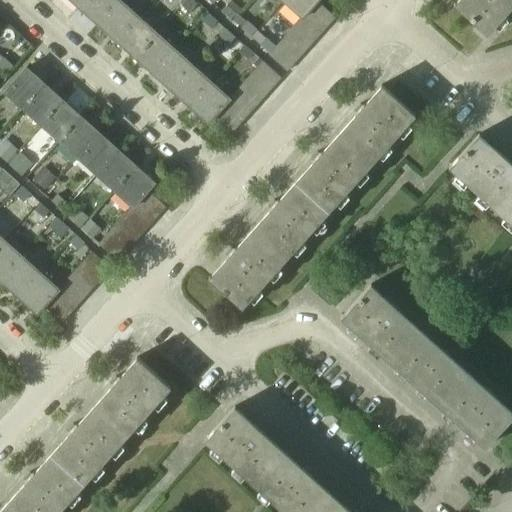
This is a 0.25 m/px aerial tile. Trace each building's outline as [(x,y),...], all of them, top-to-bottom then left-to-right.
[(69,0),(79,8),(86,0),(69,0)] [(97,24),(119,0),(118,0),(86,0),(79,8),(97,24)] [(115,41),(137,17),(119,0),(97,24),(115,41)] [(190,12),(198,3),(194,0),(186,0),(182,5),(190,12)] [(226,5),(220,12),(229,20),(236,13),(240,8),(230,0),(226,5)] [(317,2),(318,0),(284,0),(283,1),(301,18),(302,18),(309,10),(317,2)] [(486,35),(511,4),(511,0),(456,0),(452,4),(486,35)] [(334,17),(317,2),(309,10),(327,26),(334,17)] [(327,26),(309,10),(302,18),(301,18),(300,19),(318,35),(327,26)] [(226,28),(211,15),(204,23),(219,36),(226,28)] [(134,57),(155,33),(137,17),(115,41),(134,57)] [(258,27),(247,17),(240,25),(251,35),(258,27)] [(318,35),(300,19),(292,28),(310,44),(318,35)] [(226,28),(219,36),(217,37),(236,53),(238,51),(244,44),(226,28)] [(310,44),(292,28),(284,36),(302,53),(310,44)] [(152,74),(173,50),(155,33),(134,57),(152,74)] [(268,50),(276,41),(267,33),(259,42),(268,50)] [(302,53),(284,36),(276,45),(294,62),(302,53)] [(253,53),(244,44),(238,51),(247,59),(253,53)] [(294,62),(276,45),(268,54),(286,71),(294,62)] [(170,90),(192,66),(173,50),(152,74),(170,90)] [(0,54),(0,67),(6,73),(13,66),(3,58),(0,54)] [(281,77),(262,61),(254,70),(272,86),(281,77)] [(188,107),(210,83),(192,66),(170,90),(188,107)] [(22,109),(44,84),(25,67),(3,92),(22,109)] [(272,86),(254,70),(246,79),(264,95),(272,86)] [(264,95),(246,79),(238,88),(256,104),(264,95)] [(214,115),(223,106),(229,100),(228,99),(210,83),(188,107),(207,123),(214,115)] [(40,125),(63,101),(44,84),(22,109),(40,125)] [(371,163),(414,115),(381,85),(362,106),(359,104),(353,110),(356,112),(337,133),(371,163)] [(256,104),(238,88),(230,96),(249,113),(256,104)] [(249,113),(230,96),(228,99),(229,100),(223,106),(241,122),(249,113)] [(59,142),(81,117),(63,101),(40,125),(59,142)] [(241,122),(223,106),(214,115),(232,131),(241,122)] [(77,158),(99,133),(81,117),(59,142),(77,158)] [(95,174),(117,149),(99,133),(77,158),(95,174)] [(328,211),(371,163),(337,133),(319,153),(317,151),(310,158),(313,160),(294,181),(328,211)] [(511,192),(511,164),(505,159),(508,156),(501,150),(498,153),(477,134),(447,168),(496,211),(511,192)] [(0,155),(7,162),(17,150),(4,139),(0,143),(0,155)] [(113,190),(135,166),(117,149),(95,174),(113,190)] [(21,175),(32,163),(19,152),(9,164),(21,175)] [(132,207),(138,200),(147,191),(154,182),(135,166),(113,190),(131,206),(132,207)] [(44,189),(55,177),(42,167),(32,179),(44,189)] [(19,186),(0,169),(0,189),(8,197),(10,195),(19,186)] [(285,259),(328,211),(294,181),(276,202),(273,199),(267,206),(269,208),(251,229),(285,259)] [(33,199),(19,186),(10,195),(25,208),(33,199)] [(164,206),(147,191),(138,200),(156,216),(164,206)] [(511,192),(496,211),(511,225),(511,192)] [(156,216),(138,200),(132,207),(131,206),(130,208),(148,224),(156,216)] [(47,213),(38,205),(32,211),(42,219),(47,213)] [(148,224),(130,208),(122,217),(140,233),(148,224)] [(87,219),(76,209),(69,217),(80,227),(87,219)] [(140,233),(122,217),(114,226),(132,243),(140,233)] [(67,230),(55,220),(48,228),(59,238),(67,230)] [(99,230),(89,220),(82,228),(92,238),(99,230)] [(132,243),(114,226),(106,234),(125,251),(132,243)] [(242,307),(285,259),(251,229),(233,249),(230,247),(224,254),(227,256),(208,277),(242,307)] [(125,251),(106,234),(98,243),(117,260),(125,251)] [(81,246),(73,238),(66,246),(75,253),(81,246)] [(0,279),(21,256),(3,240),(0,243),(0,279)] [(109,268),(91,251),(82,261),(101,277),(109,268)] [(0,280),(18,297),(40,272),(21,256),(0,279),(0,280)] [(101,277),(82,261),(74,270),(93,286),(101,277)] [(93,286),(74,270),(67,278),(85,295),(93,286)] [(328,303),(343,287),(325,271),(311,287),(328,303)] [(58,289),(58,288),(40,272),(18,297),(36,313),(43,306),(52,296),(58,289)] [(85,295),(67,278),(59,287),(77,304),(85,295)] [(418,327),(394,305),(370,284),(340,317),(388,361),(418,327)] [(77,304),(59,287),(58,288),(58,289),(52,296),(69,312),(77,304)] [(69,312),(52,296),(43,306),(61,322),(69,312)] [(466,370),(442,349),(418,327),(388,361),(436,404),(466,370)] [(127,435),(170,387),(136,357),(118,377),(115,375),(109,382),(111,385),(93,405),(127,435)] [(511,415),(511,411),(490,392),(466,370),(436,404),(484,447),(511,415)] [(83,483),(127,435),(93,405),(75,425),(72,423),(66,430),(69,433),(50,453),(83,483)] [(282,449),(261,431),(264,429),(256,422),(254,424),(233,406),(203,440),(252,483),(282,449)] [(312,511),(330,493),(309,474),(312,472),(308,468),(304,465),(302,468),(282,449),(252,483),(284,511),(312,511)] [(18,511),(57,511),(83,483),(50,453),(32,474),(29,471),(26,475),(23,478),(26,481),(7,501),(18,511)] [(356,511),(352,508),(350,511),(330,493),(312,511),(356,511)] [(0,511),(18,511),(7,501),(0,509),(0,511)]
